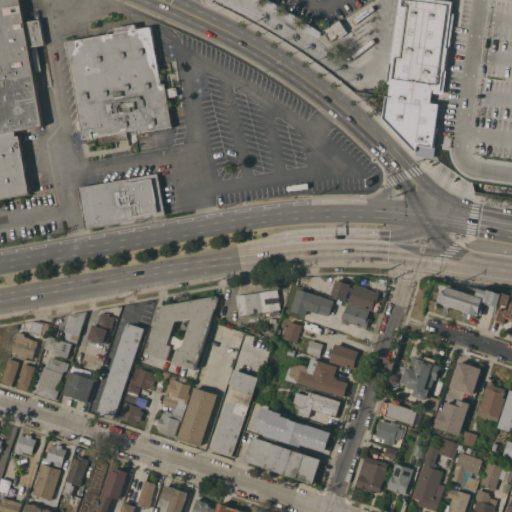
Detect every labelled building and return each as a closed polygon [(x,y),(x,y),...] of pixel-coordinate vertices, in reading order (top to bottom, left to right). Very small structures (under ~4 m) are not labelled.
[(42,124),(27,48),(45,45),(40,18),(25,21),(21,0),(0,0),(0,197),(29,192),(17,130),(42,124)] [(271,0),(283,7),(280,12),(265,4),(267,0),(271,0)] [(511,0),(511,157),(420,144),(419,150),(417,150),(387,117),(389,95),(391,96),(393,83),(391,83),(402,0),(511,0)] [(303,19),(299,25),(284,15),(287,10),(303,19)] [(340,19),(348,32),(339,38),(338,36),(330,41),(325,34),(326,33),(324,30),(340,19)] [(322,32),(318,37),(304,27),(307,22),(322,32)] [(162,83),(166,83),(167,88),(174,87),(177,87),(178,95),(175,95),(176,96),(168,97),(173,127),(149,131),(149,134),(144,135),(144,134),(142,135),(141,132),(140,129),(127,131),(128,138),(99,144),(97,136),(85,138),(67,41),(116,32),(115,27),(136,23),(137,28),(152,26),(162,83)] [(159,173),(166,215),(87,229),(80,187),(159,173)] [(346,299),(332,294),(337,279),(351,283),(346,299)] [(349,302),(355,284),(359,285),(359,284),(368,287),(367,288),(380,292),(376,304),(375,303),(373,310),(349,302)] [(503,293),(500,303),(499,303),(498,306),(484,301),(482,305),(485,306),(482,315),(479,314),(479,315),(475,314),(475,313),(469,311),(469,313),(463,311),(464,310),(452,306),(449,307),(449,308),(446,307),(445,304),(443,303),(438,301),(442,290),(447,292),(449,286),(477,295),(479,289),(487,290),(488,288),(503,293)] [(334,300),(330,314),(319,310),(318,313),(308,309),(306,315),(291,310),(298,288),(334,300)] [(278,289),(280,309),(279,309),(280,314),(266,316),(265,311),(240,314),(237,295),(278,289)] [(504,292),(511,295),(508,306),(500,303),(503,293),(504,292)] [(174,362),(178,348),(172,346),(168,360),(146,353),(159,313),(158,312),(160,306),(218,295),(220,298),(217,308),(216,308),(196,369),(174,362)] [(370,309),(368,317),(370,318),(367,328),(350,322),(349,324),(342,322),(343,319),(342,318),(344,310),(346,311),(348,302),(370,309)] [(77,342),(63,338),(66,331),(64,330),(69,315),(87,312),(77,342)] [(94,324),(97,325),(101,312),(103,313),(105,312),(111,314),(111,315),(116,317),(111,332),(106,331),(103,342),(89,338),(94,324)] [(47,336),(31,332),(33,321),(35,321),(37,321),(40,320),(50,323),(47,336)] [(285,338),(286,334),(284,333),(285,328),(287,329),(288,325),(289,325),(290,320),(303,324),(301,329),(304,330),(302,337),(299,336),(298,341),(285,338)] [(116,418),(102,414),(103,411),(98,410),(127,323),(131,324),(131,323),(145,328),(116,418)] [(33,358),(28,357),(27,360),(20,358),(21,354),(13,352),(14,348),(13,347),(14,343),(15,343),(19,332),(25,333),(25,336),(31,337),(30,338),(38,341),(33,358)] [(59,338),(73,343),(69,357),(60,354),(60,355),(54,353),(55,350),(45,347),(50,333),(60,337),(59,338)] [(359,350),(354,368),(330,361),(331,360),(320,356),(307,352),(311,339),(324,343),(323,344),(334,348),(336,343),(359,350)] [(426,355),(437,359),(435,363),(442,366),(437,379),(435,379),(431,391),(430,391),(427,400),(414,395),(416,389),(408,386),(409,384),(402,382),(408,366),(410,367),(414,356),(416,357),(417,356),(420,355),(424,356),(425,358),(426,355)] [(45,367),(48,367),(51,357),(67,362),(70,363),(67,372),(68,373),(67,377),(63,376),(65,371),(64,371),(58,389),(60,390),(57,399),(37,392),(45,367)] [(9,358),(20,361),(15,377),(16,377),(15,380),(14,379),(13,384),(2,381),(9,358)] [(298,381),(298,382),(287,379),(290,368),(297,364),(303,364),(310,365),(312,358),(338,366),(335,376),(338,377),(338,379),(349,382),(344,396),(298,381)] [(28,390),(18,386),(19,381),(20,378),(25,363),(36,366),(28,390)] [(133,376),(135,377),(135,376),(134,375),(137,366),(153,372),(153,373),(156,374),(155,376),(157,376),(153,387),(149,386),(148,388),(137,385),(136,386),(141,388),(138,395),(128,392),(133,376)] [(232,455),(211,448),(233,384),(229,383),(234,369),(259,377),(232,455)] [(456,372),(464,374),(465,370),(472,372),(479,374),(477,379),(478,379),(475,390),(474,389),(470,401),(471,401),(467,412),(459,409),(458,415),(451,413),(453,407),(446,405),(456,372)] [(95,379),(88,402),(64,394),(71,371),(95,379)] [(174,407),(174,406),(163,403),(171,377),(177,379),(177,380),(191,384),(189,393),(190,393),(185,410),(174,407)] [(498,421),(487,417),(486,419),(484,418),(485,416),(477,414),(480,403),(481,404),(489,381),(495,383),(494,385),(506,388),(503,397),(506,397),(498,421)] [(201,446),(178,438),(195,386),(218,394),(201,446)] [(511,390),(511,426),(510,431),(497,426),(509,389),(511,390)] [(342,401),(337,416),(313,408),(312,410),(324,413),(321,421),(300,413),(301,407),(295,402),(298,391),(309,395),(311,391),(342,401)] [(138,395),(136,402),(125,399),(128,392),(138,395)] [(437,409),(427,406),(430,396),(440,399),(437,409)] [(380,413),(384,401),(389,403),(390,401),(392,402),(393,398),(401,400),(400,404),(423,412),(418,426),(380,413)] [(142,407),(141,410),(144,411),(141,421),(138,420),(137,423),(120,418),(125,401),(142,407)] [(303,444),(302,446),(284,440),(284,441),(266,435),(267,432),(256,428),(264,406),(284,413),(283,415),(333,432),(326,452),(303,444)] [(181,421),(180,420),(175,436),(159,431),(160,427),(157,426),(160,417),(163,418),(164,416),(163,416),(165,409),(172,412),(174,407),(185,410),(181,421)] [(400,440),(395,438),(393,445),(384,442),(386,438),(377,435),(379,428),(378,428),(380,423),(381,423),(382,420),(392,423),(392,421),(400,423),(399,427),(404,429),(400,440)] [(449,420),(463,424),(458,440),(446,436),(445,438),(432,433),(436,421),(448,425),(449,420)] [(478,434),(477,438),(478,438),(478,441),(476,441),(474,446),(462,442),(465,430),(473,432),(478,434)] [(32,454),(24,451),(23,454),(15,452),(21,434),(26,435),(27,433),(33,435),(32,438),(37,439),(32,454)] [(246,460),(254,436),(323,459),(314,483),(246,460)] [(454,458),(439,453),(434,467),(444,471),(440,483),(446,485),(437,511),(418,504),(420,499),(413,497),(418,482),(418,481),(424,464),(426,459),(426,458),(430,445),(440,449),(444,438),(459,443),(454,458)] [(511,460),(502,457),(508,440),(511,441),(511,460)] [(62,467),(54,464),(55,461),(47,459),(51,444),(56,446),(57,443),(63,445),(62,448),(67,449),(62,467)] [(425,447),(422,457),(413,454),(417,444),(425,447)] [(396,458),(385,455),(387,446),(399,449),(396,458)] [(482,458),(481,460),(483,460),(479,473),(482,474),(476,491),(465,487),(469,476),(475,478),(477,474),(466,470),(462,483),(452,479),(461,452),(482,458)] [(69,471),(74,457),(78,458),(79,456),(89,459),(80,485),(73,483),(72,485),(75,485),(72,495),(62,491),(68,475),(69,471)] [(389,463),(387,470),(389,471),(388,476),(385,475),(380,493),(358,486),(368,456),(389,463)] [(491,489),(492,487),(481,483),(489,461),(504,466),(495,491),(491,489)] [(100,491),(95,490),(91,504),(81,501),(94,464),(98,465),(99,462),(108,465),(100,491)] [(406,494),(400,492),(400,493),(394,491),(394,490),(388,488),(396,462),(414,468),(406,494)] [(51,500),(33,493),(35,487),(34,487),(35,483),(36,484),(40,472),(38,472),(40,468),(41,469),(43,463),(62,469),(51,500)] [(120,499),(112,496),(106,511),(98,511),(113,469),(114,470),(115,467),(129,471),(120,499)] [(8,493),(0,489),(0,483),(2,477),(12,480),(8,493)] [(157,483),(151,499),(152,500),(150,506),(149,505),(148,509),(138,505),(139,502),(138,502),(145,479),(157,483)] [(167,511),(171,501),(162,497),(166,484),(189,492),(181,511),(167,511)] [(465,511),(448,511),(453,497),(448,495),(451,487),(458,490),(459,489),(471,494),(465,511)] [(495,509),(496,509),(495,511),(473,511),(477,499),(476,499),(479,489),(490,492),(490,494),(491,495),(489,503),(496,506),(495,509)] [(0,500),(1,501),(2,496),(22,503),(19,511),(6,511),(0,510),(0,500)] [(201,499),(201,498),(207,500),(207,502),(210,503),(211,504),(211,505),(211,507),(215,508),(213,511),(193,511),(198,498),(201,499)] [(120,511),(124,501),(127,502),(128,500),(132,501),(132,504),(136,505),(133,511),(120,511)] [(23,511),(27,502),(32,504),(34,503),(37,504),(38,506),(46,509),(47,508),(50,509),(50,510),(53,511),(52,511),(23,511)] [(217,511),(221,502),(247,511),(246,511),(217,511)] [(511,511),(511,504),(506,503),(502,511),(511,511)]
